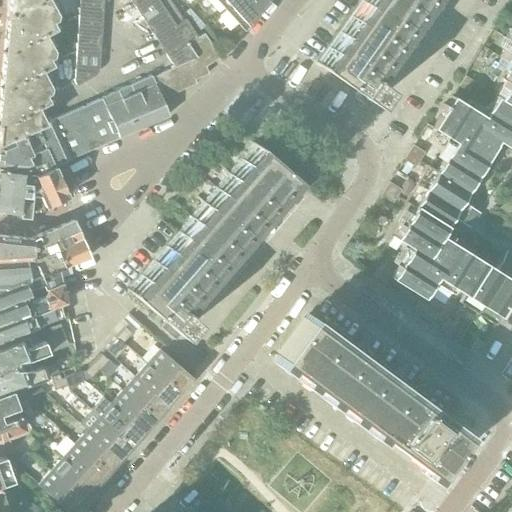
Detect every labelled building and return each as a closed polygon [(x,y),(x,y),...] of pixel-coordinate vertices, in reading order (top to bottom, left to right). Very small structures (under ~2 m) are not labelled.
[(10,50),(43,34),(54,28),(50,21),(54,19),(55,14),(47,0),(38,0),(7,18),(5,40),(10,50)] [(8,0),(8,6),(7,18),(38,0),(8,0)] [(104,16),(104,0),(78,0),(78,14),(104,16)] [(127,0),(135,11),(151,0),(127,0)] [(145,27),(167,12),(163,6),(159,0),(151,0),(135,11),(145,27)] [(215,0),(224,9),(233,0),(215,0)] [(233,0),(224,9),(243,30),(267,0),(233,0)] [(427,0),(362,0),(339,33),(317,63),(316,64),(357,92),(353,98),(354,98),(369,108),(372,103),(373,104),(386,87),(375,80),(372,78),(427,0)] [(170,1),(163,6),(167,12),(169,15),(176,11),(174,8),(170,1)] [(176,11),(169,15),(176,25),(182,20),(176,11)] [(145,27),(153,39),(176,25),(169,15),(167,12),(145,27)] [(103,35),(104,16),(78,14),(77,33),(103,35)] [(185,62),(198,56),(190,42),(197,37),(185,19),(182,20),(176,25),(153,39),(170,65),(171,69),(173,68),(183,63),(185,62)] [(101,53),(103,35),(77,33),(75,51),(101,53)] [(198,56),(205,67),(219,58),(219,57),(204,33),(197,37),(190,42),(198,56)] [(43,34),(10,50),(6,52),(3,52),(1,76),(7,87),(50,64),(72,52),(70,47),(61,52),(58,46),(52,50),(43,34)] [(511,70),(495,97),(511,106),(511,36),(499,57),(511,65),(511,70)] [(100,71),(101,53),(75,51),(74,69),(100,71)] [(208,74),(205,67),(198,56),(185,62),(194,80),(208,74)] [(194,80),(185,62),(183,63),(173,68),(183,89),(195,84),(194,80)] [(0,142),(44,123),(36,107),(47,101),(43,94),(47,92),(49,87),(46,83),(57,77),(50,64),(7,87),(3,89),(0,89),(0,117),(3,123),(0,125),(0,142)] [(171,95),(183,89),(173,68),(171,69),(161,73),(171,95)] [(100,71),(74,69),(73,81),(76,85),(100,72),(100,71)] [(171,95),(161,73),(152,77),(151,75),(149,76),(160,100),(171,95)] [(46,169),(52,166),(68,159),(84,152),(167,116),(160,100),(149,76),(130,85),(129,84),(117,89),(117,90),(100,97),(101,98),(44,123),(0,142),(0,167),(24,171),(43,162),(46,169)] [(473,82),(464,76),(464,77),(461,81),(470,86),(473,82)] [(470,86),(461,81),(458,86),(467,92),(470,86)] [(507,148),(511,140),(511,106),(495,97),(483,116),(452,97),(446,106),(443,105),(441,108),(444,110),(432,128),(453,142),(435,171),(467,191),(496,145),(495,145),(497,141),(507,148)] [(181,310),(243,239),(295,179),(254,143),(253,145),(128,289),(127,289),(127,290),(164,323),(160,328),(174,340),(179,335),(179,336),(193,320),(184,312),(183,312),(181,310)] [(408,152),(419,159),(424,152),(413,145),(412,145),(408,152)] [(415,167),(419,159),(408,152),(403,159),(415,167)] [(24,171),(0,167),(0,212),(19,214),(26,215),(61,199),(66,197),(73,186),(67,171),(53,169),(52,166),(46,169),(43,162),(24,171)] [(460,201),(467,191),(435,171),(427,166),(404,202),(416,209),(444,227),(451,217),(469,229),(479,213),(460,201)] [(384,188),(396,196),(401,190),(389,182),(388,182),(384,188)] [(396,196),(384,188),(380,195),(392,203),(396,196)] [(439,235),(444,227),(416,209),(396,240),(412,249),(393,280),(424,300),(438,278),(464,294),(483,263),(439,235)] [(0,262),(33,261),(81,240),(72,220),(30,239),(0,236),(0,262)] [(0,291),(58,270),(88,258),(81,240),(33,261),(0,262),(0,291)] [(483,263),(464,294),(467,296),(462,304),(495,325),(511,297),(511,281),(509,279),(511,274),(511,255),(506,251),(494,270),(483,263)] [(20,300),(29,297),(26,289),(32,288),(42,284),(45,290),(45,291),(61,285),(58,270),(0,291),(0,306),(19,299),(19,301),(20,300)] [(0,324),(27,314),(29,317),(65,303),(61,285),(45,291),(42,297),(30,301),(28,307),(24,309),(20,300),(19,301),(19,299),(0,306),(0,324)] [(439,315),(421,304),(418,302),(413,309),(433,325),(439,315)] [(27,314),(0,324),(0,340),(67,315),(65,303),(29,317),(27,314)] [(423,401),(307,314),(292,334),(276,356),(434,473),(465,432),(441,414),(442,413),(445,409),(456,407),(456,408),(459,407),(458,401),(447,392),(435,384),(423,401)] [(447,335),(455,323),(448,319),(440,330),(447,335)] [(0,371),(26,363),(26,362),(67,346),(60,324),(0,346),(0,371)] [(116,336),(123,342),(131,333),(125,327),(116,336)] [(123,342),(116,336),(108,346),(114,351),(123,342)] [(475,356),(483,343),(476,339),(468,351),(475,356)] [(146,363),(179,392),(188,382),(188,381),(191,378),(167,357),(172,352),(163,344),(158,349),(158,350),(146,363)] [(93,363),(99,369),(107,360),(101,354),(93,363)] [(0,394),(9,392),(23,387),(46,378),(42,365),(29,370),(26,363),(0,371),(0,394)] [(99,369),(93,363),(84,372),(90,378),(99,369)] [(179,392),(146,363),(134,377),(167,406),(179,392)] [(83,381),(80,373),(68,377),(70,385),(83,381)] [(63,387),(59,375),(50,377),(55,390),(63,387)] [(155,419),(167,406),(134,377),(122,390),(155,419)] [(26,395),(23,388),(10,393),(12,400),(18,398),(26,395)] [(155,419),(122,390),(110,404),(142,433),(155,419)] [(0,414),(16,409),(12,400),(10,393),(9,392),(0,394),(0,414)] [(33,415),(29,404),(29,403),(21,405),(21,406),(25,417),(33,415)] [(131,446),(142,433),(110,404),(98,417),(131,446)] [(0,437),(23,430),(18,417),(16,409),(0,414),(0,437)] [(118,460),(131,446),(98,417),(86,431),(118,460)] [(118,460),(86,431),(74,443),(107,472),(118,460)] [(20,444),(26,449),(34,440),(28,435),(20,444)] [(107,472),(74,443),(61,458),(93,487),(107,472)] [(18,459),(26,449),(20,444),(11,454),(18,459)] [(0,494),(0,493),(0,487),(12,483),(10,477),(3,457),(0,458),(0,494)] [(82,500),(93,487),(61,458),(50,471),(82,500)] [(72,511),(82,500),(50,471),(37,485),(67,511),(70,511),(72,511)]
